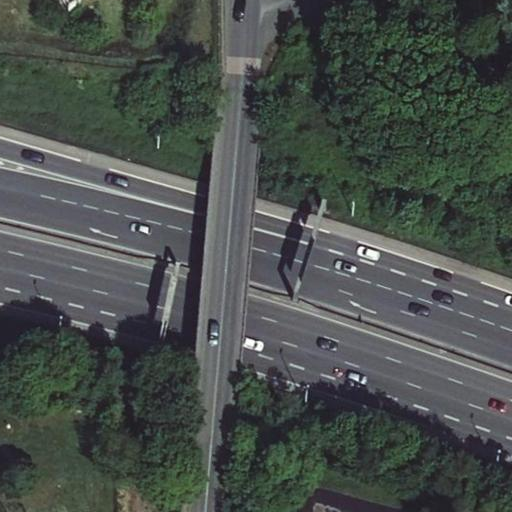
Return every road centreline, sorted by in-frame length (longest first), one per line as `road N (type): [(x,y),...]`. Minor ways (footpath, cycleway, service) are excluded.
road 1 (motorway): [(0,259),(308,339),(511,410)]
road 2 (motorway): [(486,329),(259,224),(0,147)]
road 3 (residential): [(245,0),(207,511)]
road 4 (motorway): [(486,329),(244,250),(0,191)]
road 5 (residential): [(511,114),(397,35),(326,0)]
